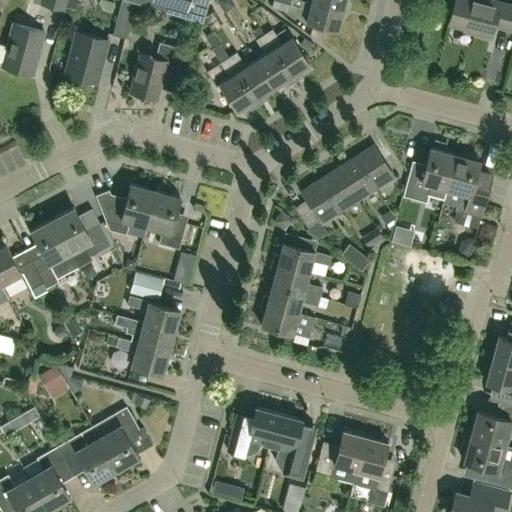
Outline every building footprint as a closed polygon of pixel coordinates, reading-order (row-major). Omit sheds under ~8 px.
[(65,0),(41,0),(41,3),(63,9),(65,0)] [(74,9),(76,0),(66,0),(65,6),(74,9)] [(134,1),(130,0),(121,0),(112,34),(124,37),(134,1)] [(187,0),(156,0),(185,8),(187,0)] [(290,0),(272,0),(271,6),(287,11),(290,0)] [(346,0),(312,0),(312,2),(344,10),(346,0)] [(511,30),(511,25),(511,5),(491,0),(454,0),(449,23),(473,30),(473,33),(490,38),(493,25),(511,30)] [(344,10),(312,2),(307,23),(338,31),(344,10)] [(43,30),(14,23),(8,46),(0,43),(0,61),(3,63),(3,65),(32,73),(43,30)] [(271,28),(263,33),(293,80),(301,75),(298,70),(308,63),(290,35),(280,42),(271,28)] [(95,82),(107,38),(77,30),(65,74),(95,82)] [(264,52),(255,59),(272,86),(282,80),(285,85),(293,80),(263,33),(255,39),(264,52)] [(312,43),(304,38),(299,46),(307,51),(312,43)] [(177,73),(183,48),(159,42),(155,56),(141,52),(131,91),(156,98),(163,70),(177,73)] [(258,103),(228,56),(220,43),(211,48),(229,76),(219,82),(237,109),(247,103),(250,108),(258,103)] [(236,52),(228,56),(258,103),(266,98),(262,93),(272,86),(255,59),(245,65),(236,52)] [(32,105),(40,93),(19,78),(11,89),(32,105)] [(373,144),(355,156),(376,188),(394,176),(373,144)] [(442,199),(454,155),(429,148),(424,165),(412,162),(402,197),(425,203),(427,195),(442,199)] [(454,155),(442,199),(443,199),(442,203),(456,207),(455,211),(479,217),(487,190),(472,186),(478,161),(474,160),(475,155),(459,151),(458,156),(454,155)] [(355,156),(337,167),(358,200),(376,188),(355,156)] [(358,200),(337,167),(319,179),(340,211),(358,200)] [(340,211),(319,179),(301,191),(306,199),(320,221),(321,223),(340,211)] [(145,226),(155,190),(131,183),(125,206),(115,202),(108,190),(95,195),(109,229),(126,234),(129,222),(145,226)] [(155,190),(145,226),(162,231),(159,243),(179,248),(186,222),(174,219),(180,196),(155,190)] [(320,221),(306,199),(294,207),(308,228),(320,221)] [(194,202),(193,208),(203,211),(204,204),(194,202)] [(91,259),(89,256),(110,244),(99,223),(86,230),(73,207),(51,218),(70,252),(78,266),(91,259)] [(292,218),(282,210),(273,221),(284,229),(292,218)] [(70,252),(51,218),(30,229),(43,253),(31,260),(43,282),(46,287),(59,280),(57,277),(78,266),(70,252)] [(368,246),(383,236),(376,226),(361,237),(368,246)] [(274,254),(271,262),(309,272),(312,260),(328,264),(331,255),(299,247),(301,237),(285,233),(279,255),(274,254)] [(461,241),(457,255),(470,258),(475,240),(467,237),(461,241)] [(43,282),(31,260),(18,267),(5,243),(0,244),(0,280),(2,284),(22,273),(30,289),(43,282)] [(127,258),(124,267),(133,269),(136,260),(127,258)] [(309,272),(271,262),(269,269),(275,271),(272,284),(320,296),(322,287),(306,283),(309,272)] [(187,283),(190,270),(177,267),(174,280),(187,283)] [(135,271),(130,291),(157,298),(162,279),(135,271)] [(263,295),(261,303),(298,313),(301,302),(317,306),(320,296),(272,284),(268,296),(263,295)] [(352,292),(349,305),(356,307),(360,295),(352,292)] [(142,323),(174,331),(179,310),(148,301),(148,300),(129,295),(127,304),(146,309),(143,320),(142,323)] [(298,313),(261,303),(259,310),(264,311),(261,325),(309,338),(314,317),(298,313)] [(143,320),(116,313),(114,322),(127,326),(125,331),(132,333),(130,340),(137,341),(137,344),(168,352),(174,331),(142,323),(143,320)] [(74,317),(65,322),(72,334),(81,329),(74,317)] [(342,325),(339,334),(348,336),(351,327),(342,325)] [(0,329),(0,344),(18,347),(20,333),(0,329)] [(511,339),(498,335),(492,358),(511,363),(511,339)] [(137,344),(137,341),(130,340),(118,336),(116,345),(135,350),(131,365),(162,373),(168,352),(137,344)] [(511,363),(492,358),(485,381),(510,388),(506,403),(511,405),(511,363)] [(45,385),(61,376),(55,365),(38,374),(45,385)] [(478,410),(471,436),(504,445),(508,430),(511,431),(511,405),(506,403),(499,402),(495,415),(478,410)] [(116,427),(98,437),(117,470),(140,457),(128,437),(139,430),(126,407),(110,416),(116,427)] [(238,413),(234,428),(228,450),(243,454),(249,453),(256,449),(260,444),(269,446),(278,413),(256,407),(253,417),(238,413)] [(278,413),(269,446),(278,449),(275,459),(283,474),(301,478),(303,470),(304,470),(310,448),(296,444),(302,419),(278,413)] [(97,438),(91,426),(56,446),(70,469),(82,462),(94,483),(117,470),(98,437),(97,438)] [(321,449),(314,473),(341,480),(353,483),(357,470),(366,436),(343,430),(337,453),(321,449)] [(357,470),(353,483),(360,485),(371,488),(387,492),(392,473),(394,468),(382,465),(384,457),(388,442),(366,436),(357,470)] [(504,445),(471,436),(464,461),(481,466),(478,479),(511,488),(511,463),(500,460),(504,445)] [(70,469),(56,446),(36,458),(43,468),(28,477),(47,510),(70,496),(58,476),(70,469)] [(42,511),(47,510),(28,477),(14,485),(8,474),(0,478),(0,508),(1,509),(13,502),(18,511),(42,511)] [(457,492),(451,511),(503,511),(509,492),(482,484),(479,498),(457,492)] [(303,495),(301,504),(308,505),(310,497),(303,495)]
